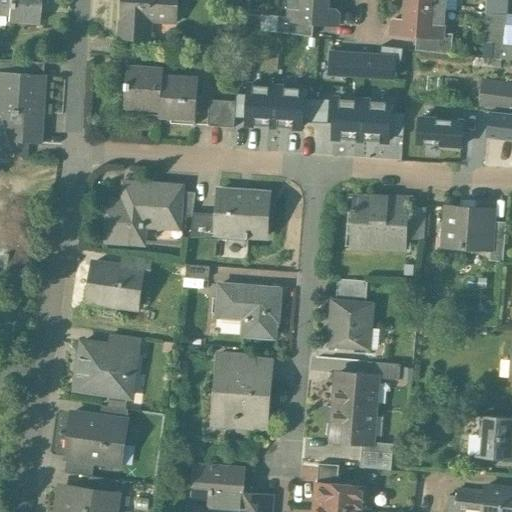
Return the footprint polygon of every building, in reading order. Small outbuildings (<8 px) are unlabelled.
[(40,0),(0,0),(0,11),(10,13),(9,21),(39,22),(40,0)] [(179,0),(122,0),(121,38),(142,39),(143,20),(178,22),(179,0)] [(327,0),(289,0),(288,17),(288,21),(313,23),(338,25),(339,14),(336,10),(327,9),(327,0)] [(406,0),(406,6),(444,9),(445,0),(406,0)] [(485,0),(485,13),(505,14),(506,0),(485,0)] [(444,9),(406,6),(405,19),(397,19),(393,22),(392,34),(416,36),(442,37),(443,33),(444,9)] [(511,14),(505,14),(485,13),(483,56),(483,57),(511,60),(511,14)] [(288,17),(278,16),(276,32),(312,36),(313,23),(288,21),(288,17)] [(442,37),(416,36),(415,50),(451,54),(453,34),(443,33),(442,37)] [(380,58),(395,60),(395,61),(401,61),(403,48),(381,46),(380,58)] [(380,58),(331,52),(330,74),(394,78),(395,61),(395,60),(380,58)] [(19,61),(0,60),(0,72),(18,74),(19,61)] [(163,69),(127,67),(124,106),(160,108),(162,76),(163,76),(163,69)] [(18,74),(0,72),(0,111),(3,112),(1,141),(27,143),(42,144),(45,113),(42,113),(43,105),(45,105),(46,100),(43,100),(44,77),(47,77),(47,76),(18,74)] [(163,76),(162,76),(160,108),(159,115),(196,118),(198,78),(163,76)] [(511,84),(483,81),(480,105),(510,109),(510,106),(511,106),(511,84)] [(246,124),(274,126),(277,87),(249,85),(249,94),(247,118),(246,124)] [(277,87),(274,126),(301,128),(302,122),(303,98),(304,88),(277,87)] [(237,93),(236,101),(235,118),(247,118),(249,94),(237,93)] [(316,99),(303,98),(302,122),(315,123),(316,99)] [(363,100),(336,98),(333,138),(360,140),(363,100)] [(330,99),(316,99),(315,123),(328,124),(330,99)] [(222,101),(210,100),(208,126),(221,127),(222,101)] [(363,100),(360,140),(389,142),(389,136),(390,112),(391,102),(363,100)] [(236,101),(222,101),(221,127),(234,127),(235,118),(236,101)] [(405,113),(390,112),(389,136),(403,137),(405,113)] [(511,114),(489,112),(486,137),(511,140),(511,114)] [(463,121),(420,118),(418,144),(461,146),(463,121)] [(27,143),(1,141),(1,148),(0,148),(0,155),(28,157),(27,156),(26,156),(27,143)] [(131,206),(103,204),(101,241),(144,244),(145,226),(179,228),(180,216),(182,191),(182,187),(133,183),(131,206)] [(270,194),(220,190),(218,216),(217,234),(219,234),(267,238),(270,194)] [(196,192),(182,191),(180,216),(193,217),(193,214),(196,192)] [(377,201),(365,200),(359,203),(358,209),(351,209),(351,212),(354,213),(352,241),(371,242),(371,245),(391,246),(391,238),(406,239),(406,237),(408,206),(408,205),(381,203),(377,201)] [(494,209),(446,205),(444,240),(461,241),(460,249),(490,251),(491,251),(493,221),(494,209)] [(426,211),(412,210),(412,207),(408,206),(406,237),(425,238),(426,211)] [(218,216),(193,214),(193,217),(190,238),(218,240),(219,234),(217,234),(218,216)] [(506,222),(493,221),(491,251),(490,251),(489,261),(503,262),(506,222)] [(151,259),(124,255),(123,266),(144,269),(144,271),(150,272),(151,259)] [(123,266),(94,262),(88,301),(138,308),(144,271),(144,269),(123,266)] [(211,266),(186,264),(185,278),(210,280),(211,266)] [(368,281),(338,279),(336,300),(366,303),(368,281)] [(282,291),(221,286),(218,316),(245,319),(243,337),(275,339),(277,321),(279,321),(282,291)] [(336,300),(332,300),(328,346),(370,349),(374,303),(366,303),(336,300)] [(139,338),(113,334),(111,346),(138,350),(139,338)] [(111,346),(83,342),(76,389),(127,397),(130,375),(134,376),(138,350),(111,346)] [(266,362),(220,358),(217,392),(223,392),(221,418),(248,420),(248,425),(266,426),(269,393),(264,393),(266,362)] [(401,364),(368,361),(367,375),(377,376),(377,378),(399,380),(401,364)] [(367,375),(338,373),(335,406),(374,410),(377,378),(377,376),(367,375)] [(129,409),(102,405),(100,417),(127,421),(129,409)] [(374,410),(335,406),(332,440),(362,443),(371,444),(372,442),(374,410)] [(100,417),(72,413),(65,457),(95,462),(121,465),(128,421),(127,421),(100,417)] [(511,419),(483,417),(482,435),(487,436),(485,456),(497,457),(511,458),(511,419)] [(394,444),(372,442),(371,444),(362,443),(360,467),(391,469),(394,444)] [(95,462),(67,458),(65,472),(90,476),(93,476),(95,462)] [(339,465),(319,464),(317,482),(337,484),(339,465)] [(241,472),(193,468),(190,500),(209,502),(209,509),(212,509),(212,508),(223,508),(223,511),(249,511),(251,500),(251,495),(239,494),(241,472)] [(93,476),(90,476),(88,489),(117,494),(119,481),(93,476)] [(337,484),(317,482),(315,507),(363,511),(365,486),(363,486),(359,482),(351,481),(347,485),(337,484)] [(511,511),(511,488),(487,486),(486,486),(485,493),(458,490),(457,496),(449,495),(446,511),(511,511)] [(87,493),(61,489),(57,511),(114,511),(117,494),(88,489),(87,493)] [(269,511),(271,502),(251,500),(249,511),(269,511)]
